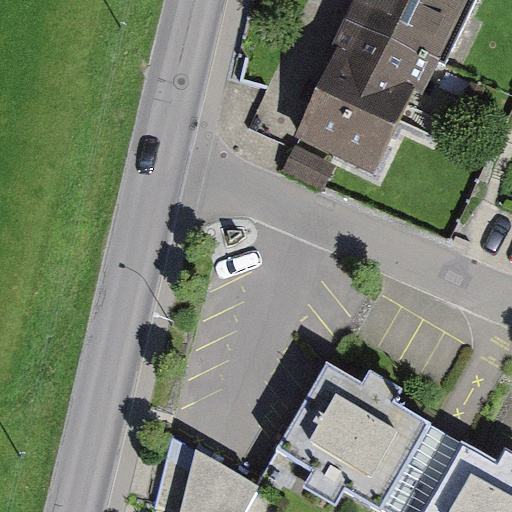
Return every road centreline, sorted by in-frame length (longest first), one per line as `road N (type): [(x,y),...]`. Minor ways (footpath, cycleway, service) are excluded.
road 1 (residential): [(164,161),(511,304)]
road 2 (tertiary): [(164,161),(84,511)]
road 3 (tertiary): [(201,0),(164,161)]
